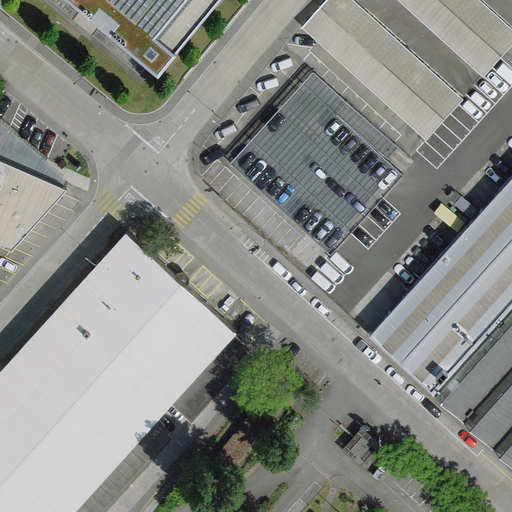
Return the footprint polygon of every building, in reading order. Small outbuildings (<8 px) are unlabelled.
[(90,0),(159,57),(206,0),(90,0)] [(465,99),(356,0),(326,0),(304,25),(428,138),(465,99)] [(511,47),(511,26),(483,0),(402,0),(484,76),(511,47)] [(0,236),(13,243),(68,182),(0,153),(0,236)] [(511,176),(371,334),(511,462),(511,176)] [(130,230),(0,373),(0,511),(66,511),(169,398),(231,331),(235,326),(208,302),(193,318),(142,272),(156,255),(130,230)] [(193,318),(208,302),(156,255),(142,272),(193,318)] [(250,347),(231,331),(169,398),(193,419),(233,374),(229,370),(250,347)] [(299,380),(286,370),(219,457),(231,467),(299,380)] [(372,442),(363,434),(351,448),(360,456),(372,442)]
